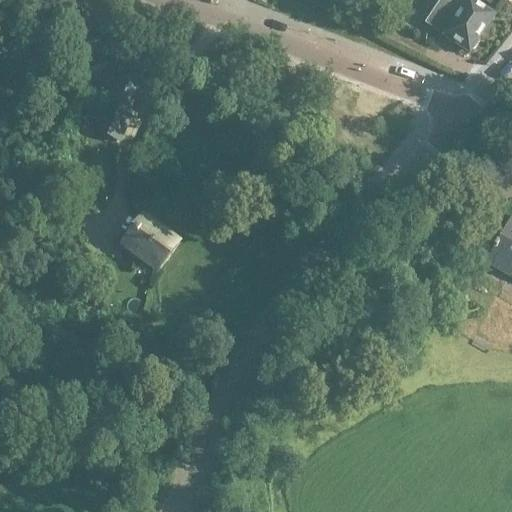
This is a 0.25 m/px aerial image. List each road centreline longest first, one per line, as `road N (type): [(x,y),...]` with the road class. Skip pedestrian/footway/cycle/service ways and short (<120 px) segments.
road 1 (tertiary): [(183,511),(217,426),(266,342),(361,212),(453,118)]
road 2 (tertiary): [(453,118),(415,92),(164,0)]
